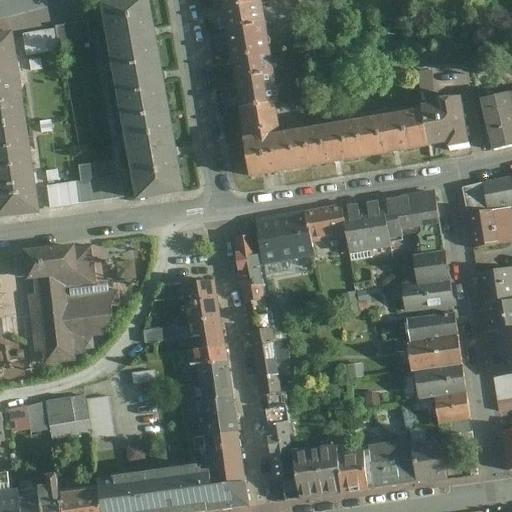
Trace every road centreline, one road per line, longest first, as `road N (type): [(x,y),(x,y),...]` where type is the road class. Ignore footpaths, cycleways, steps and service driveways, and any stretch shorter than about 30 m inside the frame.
road 1 (residential): [(449,175),(499,496)]
road 2 (residential): [(265,511),(218,211)]
road 3 (residential): [(218,211),(449,175)]
road 4 (residential): [(0,238),(218,211)]
road 5 (residential): [(218,211),(180,0)]
road 6 (residential): [(378,511),(499,496)]
